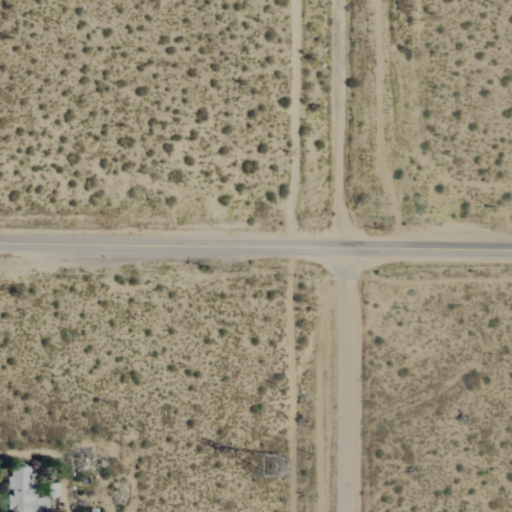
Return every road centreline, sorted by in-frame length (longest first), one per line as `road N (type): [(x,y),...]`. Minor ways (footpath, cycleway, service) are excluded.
road 1 (residential): [(328,0),(347,298),(345,511)]
road 2 (secondary): [(511,249),(0,239)]
